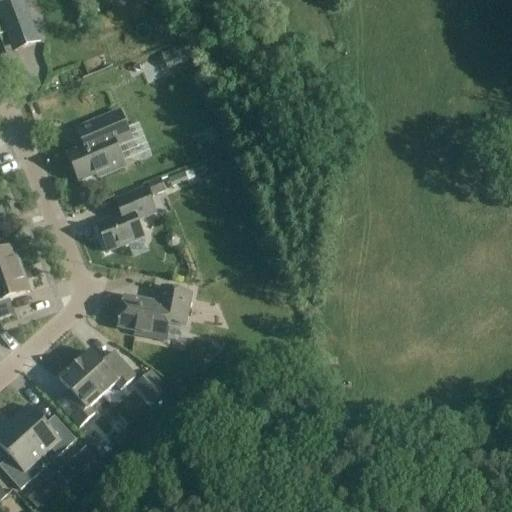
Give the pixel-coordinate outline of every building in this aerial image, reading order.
[(37,44),(20,0),(17,0),(0,6),(0,15),(14,53),(37,44)] [(131,141),(120,115),(96,125),(95,125),(100,139),(102,142),(95,145),(87,148),(83,150),(67,156),(78,183),(96,176),(98,179),(124,168),(116,147),(131,141)] [(192,171),(168,181),(171,189),(195,179),(192,171)] [(153,198),(165,193),(160,180),(148,185),(153,198)] [(136,223),(155,215),(145,190),(115,202),(121,217),(97,227),(108,254),(143,239),(136,223)] [(95,220),(115,215),(112,205),(92,210),(95,220)] [(0,278),(20,271),(12,248),(0,252),(0,278)] [(20,271),(0,278),(0,321),(10,318),(4,303),(29,294),(20,271)] [(184,327),(191,295),(162,289),(158,305),(124,298),(118,330),(135,333),(135,336),(166,343),(169,324),(184,327)] [(90,353),(74,368),(102,398),(115,386),(120,393),(136,379),(113,354),(101,365),(90,353)] [(102,398),(74,368),(59,382),(69,393),(57,405),(79,430),(95,416),(89,410),(102,398)] [(138,384),(154,403),(167,392),(151,373),(138,384)] [(11,424),(41,458),(50,450),(58,458),(75,442),(54,419),(45,426),(29,408),(11,424)] [(41,458),(11,424),(0,433),(0,448),(9,459),(0,466),(0,469),(20,492),(39,475),(32,466),(41,458)] [(85,449),(75,458),(84,468),(94,459),(85,449)] [(37,511),(48,501),(38,491),(27,500),(37,511)]
